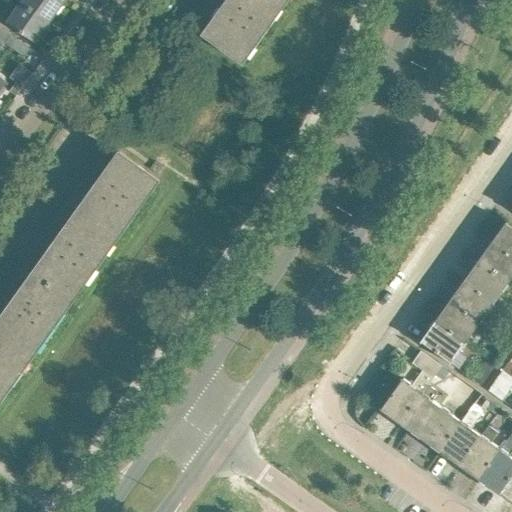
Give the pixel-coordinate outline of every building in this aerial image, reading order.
[(63,2),(60,0),(19,0),(21,1),(49,22),(63,2)] [(285,3),(281,0),(225,0),(220,7),(221,8),(203,34),(243,62),(285,3)] [(35,42),(49,22),(21,1),(7,21),(35,42)] [(10,34),(0,26),(0,38),(4,42),(10,34)] [(31,48),(10,34),(4,42),(9,45),(25,56),(31,48)] [(95,185),(77,210),(117,238),(159,179),(119,151),(101,176),(100,175),(93,185),(95,185)] [(75,297),(117,238),(77,210),(59,234),(58,234),(51,243),(52,244),(35,269),(75,297)] [(507,221),(506,221),(492,241),(511,255),(511,226),(507,223),(507,221)] [(511,277),(511,255),(492,241),(478,261),(508,283),(511,277)] [(508,283),(478,261),(463,281),(494,303),(508,283)] [(0,332),(33,356),(75,297),(35,269),(17,293),(16,293),(10,302),(11,303),(0,317),(0,332)] [(494,303),(463,281),(449,301),(479,323),(494,303)] [(479,323),(449,301),(435,321),(465,343),(479,323)] [(465,343),(435,321),(420,341),(421,342),(422,341),(450,361),(450,362),(451,363),(460,350),(472,359),(478,352),(465,343)] [(0,401),(33,356),(0,332),(0,401)] [(442,365),(421,350),(413,362),(423,369),(434,377),(442,365)] [(401,423),(428,385),(434,377),(423,369),(412,385),(402,378),(401,379),(402,379),(382,407),(381,407),(380,408),(401,423)] [(511,384),(511,377),(510,376),(502,370),(488,390),(501,399),(511,384)] [(420,437),(442,406),(430,398),(435,389),(428,385),(401,423),(420,437)] [(491,402),(487,408),(495,414),(500,408),(491,402)] [(440,451),(462,421),(442,406),(420,437),(440,451)] [(460,465),(482,435),(471,427),(478,417),(469,411),(462,421),(440,451),(460,465)] [(479,479),(501,449),(488,439),(494,431),(488,427),(482,435),(460,465),(479,479)] [(511,435),(501,449),(479,479),(500,494),(506,499),(511,490),(511,435)]
